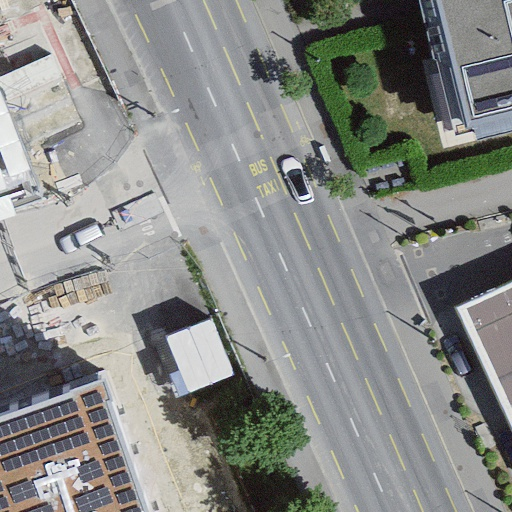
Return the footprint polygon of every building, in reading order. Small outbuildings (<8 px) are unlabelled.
[(511,0),(376,0),(406,118),(511,91),(511,0)] [(0,101),(0,195),(35,182),(0,101)] [(511,284),(460,308),(511,422),(511,284)] [(181,389),(234,368),(212,312),(159,333),(181,389)] [(148,511),(101,375),(0,409),(0,511),(148,511)]
